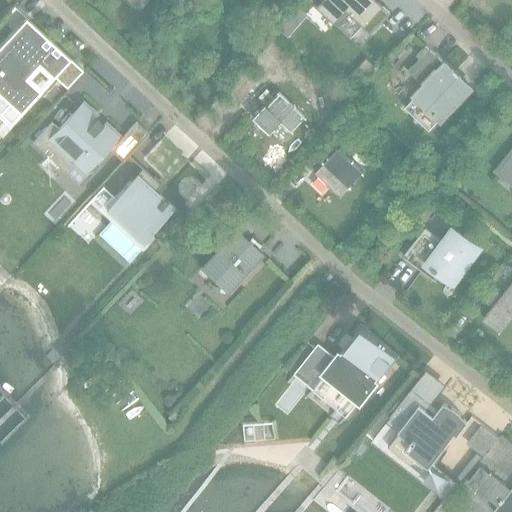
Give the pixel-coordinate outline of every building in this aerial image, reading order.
[(126,0),(137,10),(146,0),(126,0)] [(377,0),(311,0),(310,1),(326,16),(329,13),(348,32),(356,23),(368,34),(388,12),(380,4),(380,3),(377,0)] [(180,11),(166,22),(171,28),(184,18),(180,11)] [(279,24),(275,28),(286,38),(289,34),(294,29),(283,19),(279,24)] [(0,52),(0,94),(19,112),(34,96),(19,82),(38,61),(66,87),(82,69),(30,21),(0,52)] [(445,65),(443,66),(441,64),(442,62),(425,46),(416,56),(419,59),(407,71),(421,85),(422,83),(425,86),(415,96),(439,119),(469,88),(445,65)] [(236,50),(217,71),(226,79),(246,59),(236,50)] [(365,58),(345,79),(353,87),(373,66),(365,58)] [(276,67),(246,99),(261,112),(266,107),(280,120),(305,94),(276,67)] [(73,104),(63,94),(45,113),(56,122),(73,104)] [(75,158),(85,167),(115,136),(81,104),(57,128),(50,122),(37,136),(38,137),(41,133),(70,161),(73,159),(73,160),(75,158)] [(146,134),(134,123),(109,150),(120,160),(146,134)] [(356,130),(347,139),(355,146),(364,138),(356,130)] [(362,172),(337,148),(313,173),(339,197),(362,172)] [(511,150),(496,171),(511,183),(511,150)] [(90,200),(138,245),(173,207),(154,189),(159,183),(141,167),(113,197),(102,187),(90,200)] [(481,247),(452,225),(442,239),(425,227),(403,255),(406,258),(406,257),(426,271),(430,266),(454,283),(481,247)] [(260,254),(234,230),(206,261),(232,284),(260,254)] [(506,275),(511,270),(503,262),(489,278),(494,282),(503,272),(506,275)] [(493,307),(484,318),(499,330),(511,313),(511,282),(503,294),(489,283),(478,296),(493,307)] [(316,346),(299,367),(317,382),(313,387),(348,414),(360,399),(395,355),(360,328),(334,360),(316,346)] [(390,417),(377,433),(428,473),(435,465),(436,465),(446,452),(442,449),(454,433),(456,435),(467,422),(466,421),(466,420),(465,419),(464,418),(463,417),(462,416),(461,415),(460,414),(459,413),(458,412),(457,411),(456,410),(454,409),(453,408),(452,407),(451,406),(450,406),(448,405),(447,404),(446,404),(445,403),(444,403),(443,403),(433,415),(426,409),(430,403),(411,388),(389,416),(390,417)] [(466,442),(482,455),(498,437),(481,423),(466,442)] [(475,452),(455,477),(459,480),(480,456),(475,452)] [(511,511),(511,486),(509,490),(488,473),(476,489),(497,506),(491,511),(511,511)]
